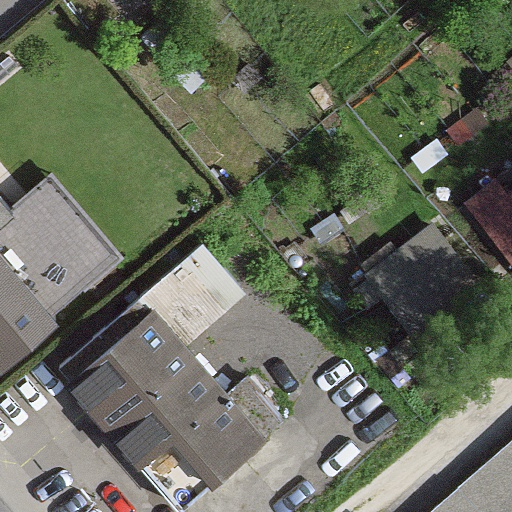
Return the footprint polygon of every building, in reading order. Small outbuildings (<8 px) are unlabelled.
[(495,172),(465,194),(511,255),(511,192),(511,193),(495,172)] [(0,332),(71,272),(0,189),(0,332)] [(433,217),(362,270),(405,327),(476,274),(433,217)] [(142,300),(56,374),(167,502),(253,429),(142,300)] [(511,511),(511,434),(420,511),(511,511)]
